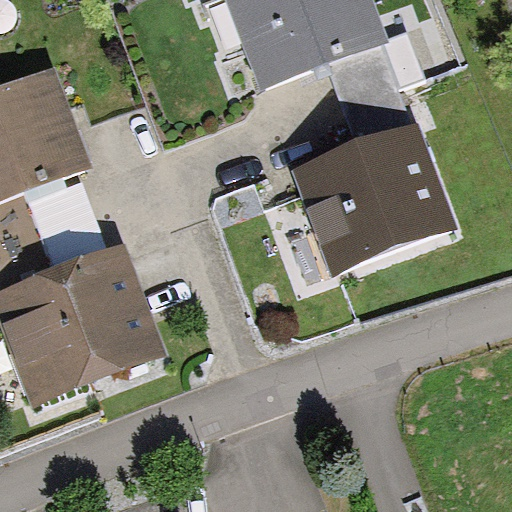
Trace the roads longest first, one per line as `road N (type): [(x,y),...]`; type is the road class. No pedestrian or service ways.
road 1 (residential): [(338,367),(0,498)]
road 2 (residential): [(511,314),(338,367)]
road 3 (residential): [(338,367),(396,511)]
